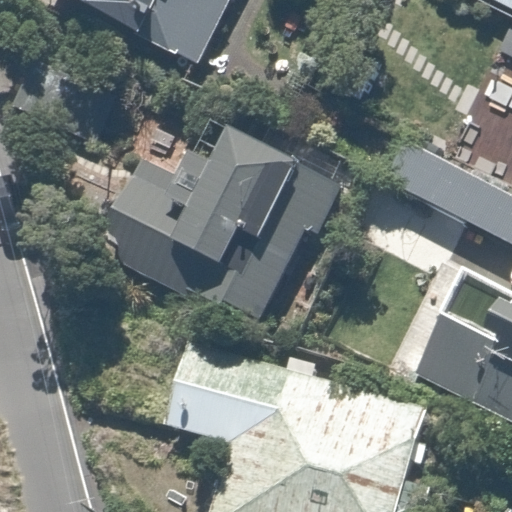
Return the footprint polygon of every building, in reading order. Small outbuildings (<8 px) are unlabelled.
[(204,0),(65,0),(175,57),(204,0)] [(511,111),(503,128),(511,132),(511,111)] [(333,179),(195,115),(166,178),(134,163),(90,259),(259,337),(333,179)] [(511,199),(407,145),(386,186),(511,250),(511,199)] [(511,301),(460,277),(414,375),(470,402),(458,427),(511,453),(511,301)] [(399,511),(429,409),(190,343),(167,426),(231,444),(212,511),(399,511)]
